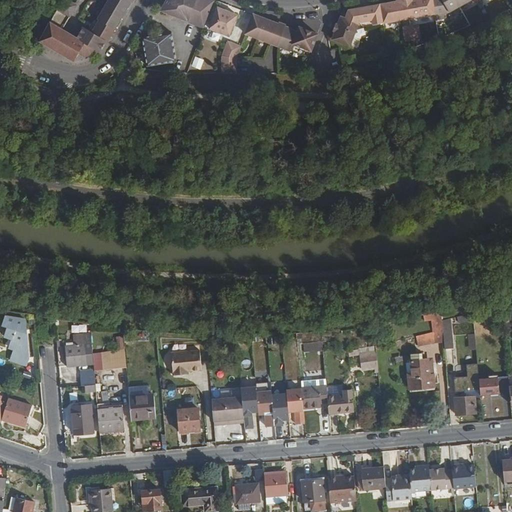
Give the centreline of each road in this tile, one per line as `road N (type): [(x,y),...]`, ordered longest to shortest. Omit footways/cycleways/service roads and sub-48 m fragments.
road 1 (residential): [(511,429),(57,471)]
road 2 (residential): [(148,0),(112,61),(89,74),(59,73),(0,49)]
